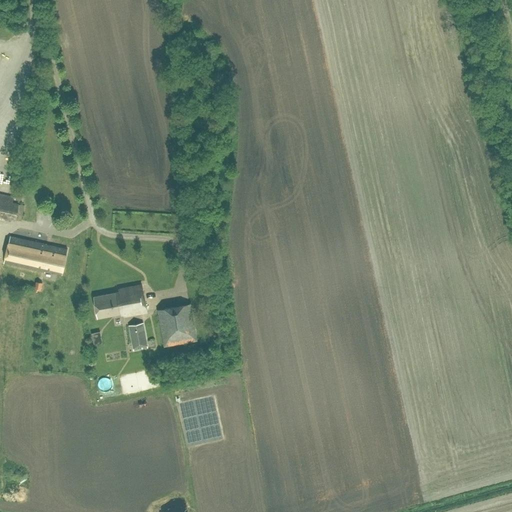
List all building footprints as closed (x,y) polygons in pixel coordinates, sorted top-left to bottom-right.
[(24,193),(15,191),(14,196),(0,193),(0,217),(20,221),(23,205),(21,205),(24,193)] [(48,244),(10,236),(4,262),(45,271),(45,270),(62,273),(67,249),(48,244)] [(147,311),(142,284),(119,288),(119,291),(93,296),(97,317),(123,313),(124,315),(147,311)] [(197,340),(191,303),(158,309),(164,346),(197,340)] [(147,348),(143,323),(129,325),(133,350),(147,348)]
